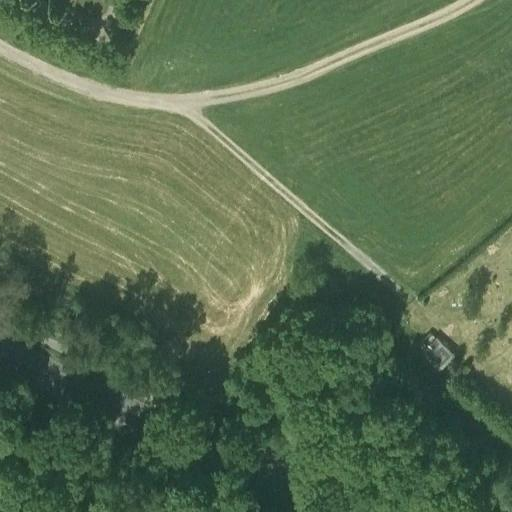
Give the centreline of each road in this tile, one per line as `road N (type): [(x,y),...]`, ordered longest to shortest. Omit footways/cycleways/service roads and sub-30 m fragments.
road 1 (track): [(0,48),(80,84),(178,102),(308,69),(471,0)]
road 2 (track): [(178,102),(511,395)]
road 3 (secondary): [(0,346),(370,511)]
